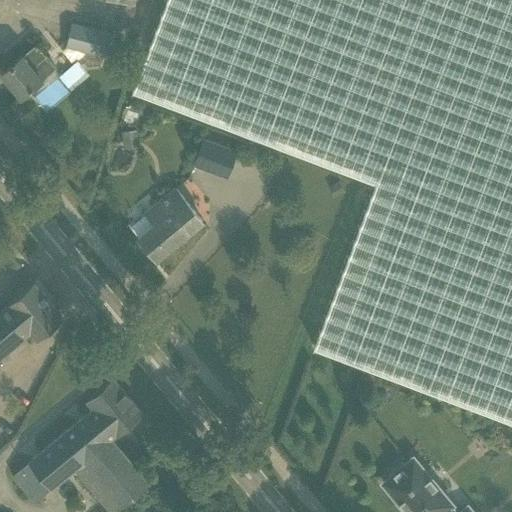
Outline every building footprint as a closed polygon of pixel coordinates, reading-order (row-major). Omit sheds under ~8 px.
[(373,185),(311,348),(511,423),(511,511),(511,0),(165,0),(130,93),(373,185)] [(115,34),(103,31),(72,23),(65,47),(96,56),(97,55),(109,58),(115,34)] [(1,73),(21,96),(55,68),(36,45),(22,56),(22,55),(1,73)] [(123,144),(139,141),(137,129),(121,132),(123,144)] [(203,140),(193,166),(225,178),(235,152),(203,140)] [(339,181),(328,186),(334,197),(345,191),(339,181)] [(175,188),(145,213),(129,227),(156,259),(202,221),(175,188)] [(17,266),(19,265),(13,258),(4,266),(10,273),(17,266)] [(0,353),(28,330),(36,340),(62,317),(34,283),(7,304),(8,305),(0,311),(0,353)] [(109,511),(113,511),(132,496),(148,484),(110,438),(115,434),(141,413),(113,378),(87,400),(93,408),(27,462),(50,490),(74,470),(109,511)] [(413,458),(406,464),(401,463),(390,472),(390,477),(383,483),(407,511),(472,511),(467,506),(460,511),(454,511),(449,506),(451,504),(413,458)]
